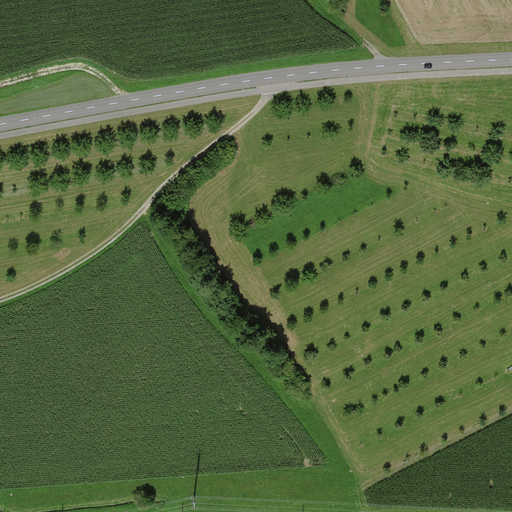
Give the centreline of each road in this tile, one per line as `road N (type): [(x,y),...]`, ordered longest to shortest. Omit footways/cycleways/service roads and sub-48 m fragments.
road 1 (tertiary): [(0,125),(284,75),(511,58)]
road 2 (track): [(284,75),(251,115),(104,245),(0,300)]
road 3 (track): [(0,83),(79,66),(129,101)]
